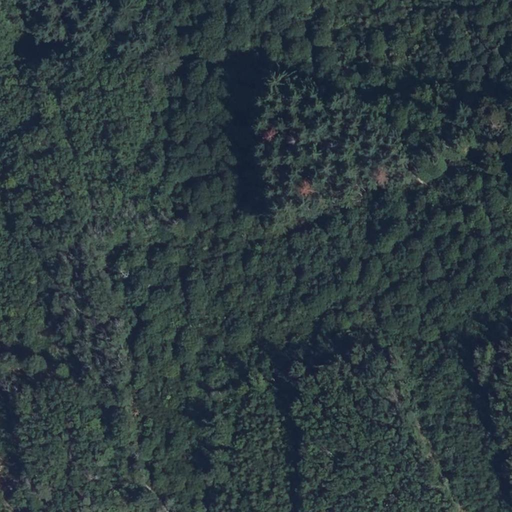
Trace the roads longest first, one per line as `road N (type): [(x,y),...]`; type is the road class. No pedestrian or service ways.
road 1 (track): [(511,110),(495,154),(284,233),(178,245),(120,242),(108,253),(110,280),(142,323),(126,442)]
road 2 (track): [(2,0),(88,41),(243,56),(338,96),(424,183),(511,224)]
road 3 (track): [(511,348),(456,349),(370,326),(227,351),(195,349),(142,323)]
